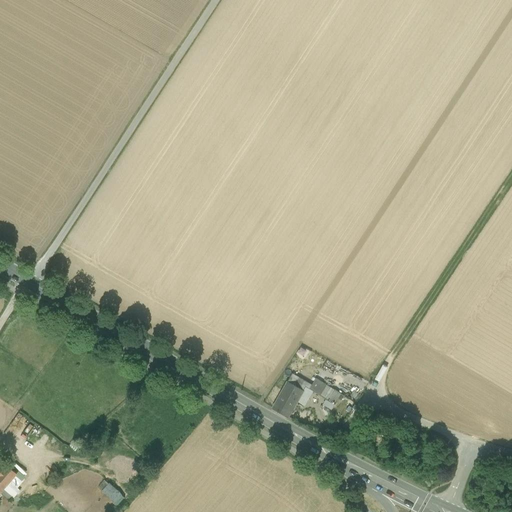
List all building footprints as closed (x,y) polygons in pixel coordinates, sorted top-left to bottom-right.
[(312,352),(301,346),(296,354),(302,359),(307,360),(312,352)] [(309,389),(312,384),(292,373),(288,381),(303,390),(306,387),(309,389)] [(327,385),(316,378),(312,384),(309,389),(320,395),(327,385)] [(287,381),(272,408),(289,418),(305,391),(303,390),(288,381),(287,381)] [(334,390),(327,385),(320,395),(326,399),(328,400),(329,398),(334,390)] [(341,394),(334,390),(329,398),(336,402),(338,398),(341,394)] [(331,410),(335,405),(326,400),(323,405),(331,410)] [(0,492),(16,474),(3,464),(1,467),(0,467),(0,492)]
